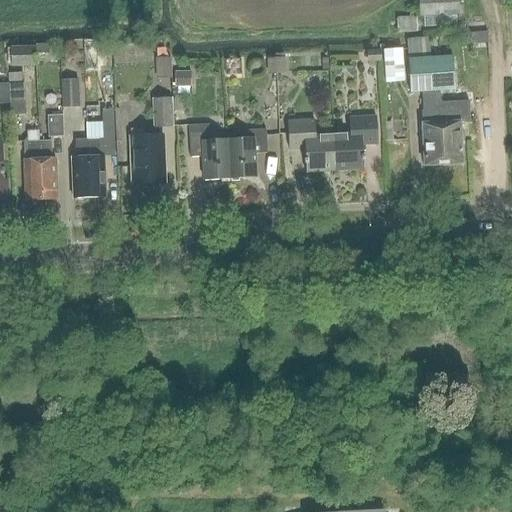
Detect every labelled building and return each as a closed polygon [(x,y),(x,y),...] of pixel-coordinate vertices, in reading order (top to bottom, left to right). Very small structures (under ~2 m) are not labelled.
[(459,16),(457,0),(418,0),(419,17),(459,16)] [(416,33),(416,18),(396,18),(396,33),(416,33)] [(432,92),(429,58),(428,39),(406,40),(409,94),(432,92)] [(49,44),(35,45),(36,55),(49,54),(49,44)] [(35,67),(35,47),(6,48),(7,65),(10,65),(10,68),(35,67)] [(156,50),(157,58),(154,59),(155,80),(171,79),(170,58),(167,58),(167,49),(156,50)] [(404,81),(402,50),(383,52),(385,83),(404,81)] [(381,63),(380,51),(366,51),(367,63),(381,63)] [(275,55),(275,59),(276,74),(285,74),(284,58),(283,58),(283,54),(275,55)] [(429,58),(432,92),(454,91),(452,66),(480,64),(479,54),(429,58)] [(266,75),(276,74),(275,59),(266,59),(266,75)] [(174,87),(190,87),(190,71),(174,71),(174,87)] [(8,84),(9,104),(10,116),(25,115),(23,83),(21,83),(20,73),(8,74),(8,84)] [(78,80),(60,80),(61,108),(79,108),(78,80)] [(0,104),(9,104),(8,84),(0,84),(0,104)] [(440,103),(440,93),(421,94),(422,111),(421,111),(422,125),(421,125),(424,167),(443,165),(440,103)] [(173,128),(171,98),(152,99),(153,129),(173,128)] [(440,103),(443,165),(462,164),(459,123),(469,123),(468,102),(440,103)] [(101,111),(102,139),(103,143),(114,143),(113,110),(101,111)] [(62,116),(47,116),(47,138),(63,137),(62,116)] [(349,134),(331,135),(333,173),(363,171),(362,147),(377,146),(376,116),(348,117),(349,134)] [(305,174),(333,173),(331,135),(315,136),(314,120),(287,121),(288,151),(304,150),(305,174)] [(228,180),(226,140),(209,141),(208,125),(188,126),(189,158),(202,158),(203,181),(228,180)] [(131,185),(164,184),(163,136),(142,136),(142,130),(131,130),(131,137),(129,137),(131,185)] [(226,140),(228,180),(256,178),(254,155),(266,154),(265,130),(245,131),(245,139),(226,140)] [(39,200),(37,138),(26,139),(23,142),(24,161),(23,161),(24,200),(39,200)] [(37,138),(39,200),(57,199),(55,160),(52,160),(51,141),(39,141),(38,138),(37,138)] [(100,158),(99,143),(99,139),(85,140),(87,199),(105,198),(104,158),(100,158)] [(87,199),(85,140),(74,140),(75,158),(71,158),(72,199),(87,199)]
